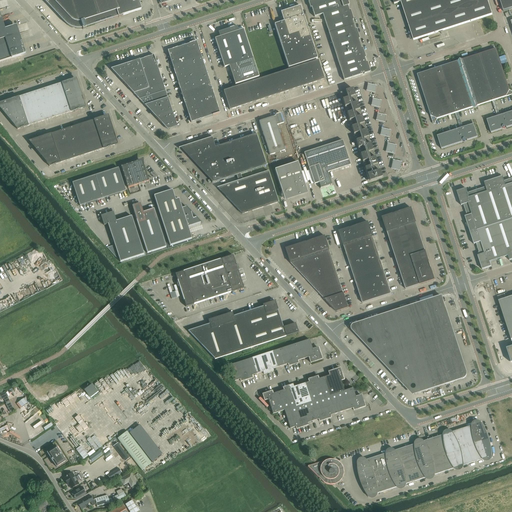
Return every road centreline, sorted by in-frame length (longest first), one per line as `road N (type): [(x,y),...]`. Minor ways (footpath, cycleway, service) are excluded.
road 1 (unclassified): [(160,151),(386,72)]
road 2 (unclassified): [(419,174),(237,235)]
road 3 (unclassified): [(245,243),(423,183)]
road 4 (unclassified): [(325,329),(455,286)]
road 5 (unclassified): [(76,61),(160,151)]
